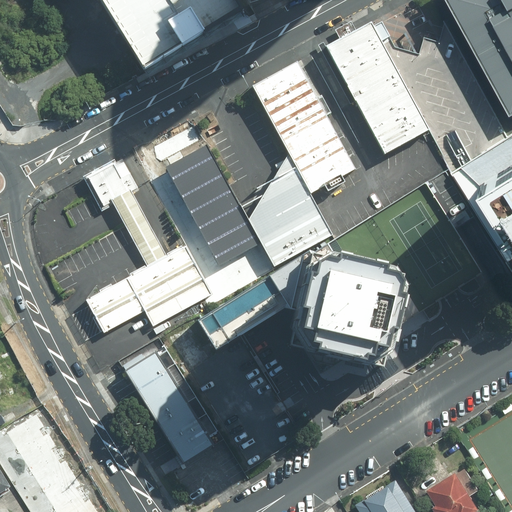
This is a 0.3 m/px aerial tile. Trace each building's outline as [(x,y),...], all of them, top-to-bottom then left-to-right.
[(101,0),(142,66),(215,22),(241,6),(237,0),(101,0)] [(511,0),(455,0),(511,102),(511,0)] [(452,172),(509,137),(448,20),(442,41),(426,37),(422,55),(396,48),(391,51),(433,129),(452,172)] [(375,22),(328,48),(386,154),(433,129),(391,51),(375,22)] [(302,61),(255,87),(291,153),(313,193),(327,185),(331,191),(349,181),(346,176),(361,168),(302,61)] [(511,135),(509,137),(452,172),(511,263),(511,135)] [(313,193),(291,153),(249,215),(277,264),(334,233),(313,193)] [(123,161),(90,180),(109,214),(142,195),(123,161)] [(475,215),(447,170),(199,319),(218,351),(282,313),(287,310),(321,316),(331,268),(350,257),(409,270),(422,288),(415,318),(451,296),(486,275),(457,226),(465,221),(475,215)] [(137,201),(119,211),(151,267),(169,257),(137,201)] [(186,248),(91,302),(112,340),(150,318),(159,334),(217,301),(186,248)] [(409,270),(350,257),(331,268),(321,316),(317,332),(329,350),(389,363),(398,357),(408,352),(415,318),(422,288),(409,270)] [(218,441),(159,347),(127,366),(186,461),(218,441)] [(4,369),(0,371),(0,416),(23,405),(17,395),(22,392),(16,381),(12,384),(4,369)] [(49,450),(33,425),(2,445),(19,471),(24,468),(31,479),(54,464),(46,452),(49,450)] [(0,461),(0,492),(14,484),(0,461)] [(439,502),(436,504),(440,511),(472,511),(481,507),(457,469),(429,486),(439,502)] [(420,511),(399,478),(359,503),(364,511),(420,511)] [(87,511),(71,486),(67,488),(63,482),(39,498),(48,511),(87,511)]
